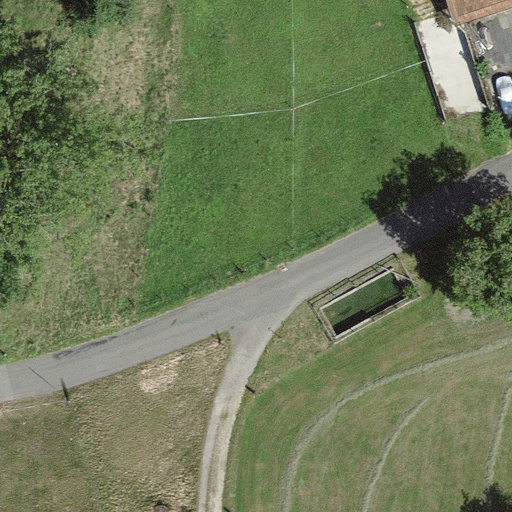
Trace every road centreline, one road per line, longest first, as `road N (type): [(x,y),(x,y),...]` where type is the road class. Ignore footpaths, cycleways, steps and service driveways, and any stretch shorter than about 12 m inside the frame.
road 1 (unclassified): [(0,389),(115,367),(453,213),(511,176)]
road 2 (track): [(211,511),(222,406),(269,301)]
